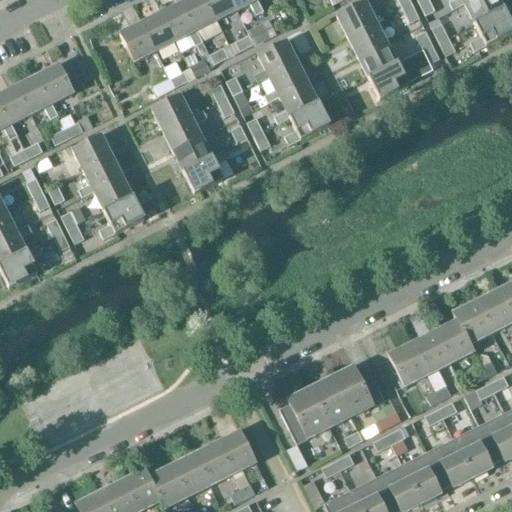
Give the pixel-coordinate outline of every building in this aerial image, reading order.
[(203,0),(192,0),(181,6),(196,35),(216,25),(203,0)] [(203,0),(216,25),(236,15),(228,0),(203,0)] [(228,0),(236,15),(250,8),(256,19),(263,15),(257,4),(258,4),(256,0),(228,0)] [(402,0),(397,3),(402,13),(412,9),(407,0),(402,0)] [(480,0),(459,0),(460,0),(449,6),(452,13),(464,8),(480,0)] [(503,13),(496,0),(480,0),(464,8),(474,28),(503,13)] [(428,1),(418,6),(424,16),(433,12),(428,1)] [(336,20),(347,42),(376,27),(365,5),(336,20)] [(161,16),(176,46),(189,39),(195,50),(202,47),(196,35),(181,6),(161,16)] [(412,9),(402,13),(408,24),(417,19),(412,9)] [(473,55),(485,49),(511,35),(511,31),(503,13),(474,28),(481,41),(469,47),(473,55)] [(161,16),(141,26),(156,56),(176,46),(161,16)] [(256,48),(274,39),(267,24),(248,34),(256,48)] [(119,37),(135,67),(156,56),(141,26),(119,37)] [(386,47),(376,27),(347,42),(357,61),(386,47)] [(434,35),(439,46),(448,41),(443,31),(434,35)] [(248,38),(237,44),(242,53),(253,48),(248,38)] [(426,39),(417,43),(422,54),(432,49),(426,39)] [(448,41),(439,46),(444,57),(454,52),(448,41)] [(286,45),(257,60),(269,82),(298,67),(286,45)] [(357,61),(367,81),(396,67),(386,47),(357,61)] [(426,62),(428,65),(437,60),(432,49),(422,54),(426,62)] [(219,53),(209,59),(213,68),(224,62),(219,53)] [(367,81),(378,103),(407,88),(400,75),(412,69),(412,68),(426,62),(422,54),(408,61),(396,67),(367,81)] [(279,102),(308,87),(298,67),(269,82),(275,94),(264,100),(268,107),(279,102)] [(37,79),(51,108),(72,97),(58,68),(37,79)] [(180,77),(169,82),(174,92),(185,86),(180,77)] [(16,89),(31,118),(44,111),(50,123),(57,120),(51,108),(37,79),(16,89)] [(227,88),(232,98),(241,94),(236,83),(227,88)] [(278,128),(289,122),(318,108),(308,87),(279,102),(285,114),(274,120),(278,128)] [(0,97),(0,107),(11,128),(31,118),(16,89),(0,97)] [(221,92),(212,97),(217,107),(227,103),(221,92)] [(247,104),(241,94),(232,98),(237,109),(247,104)] [(151,114),(162,135),(191,120),(180,99),(151,114)] [(217,107),(223,118),(232,113),(227,103),(217,107)] [(0,133),(4,132),(10,144),(17,140),(11,128),(0,107),(0,133)] [(288,149),(300,143),(329,128),(318,108),(289,122),(295,135),(284,140),(288,149)] [(202,115),(191,120),(162,135),(172,155),(201,141),(195,128),(206,122),(202,115)] [(248,130),(253,141),(263,136),(257,125),(248,130)] [(63,133),(68,142),(79,137),(74,127),(63,133)] [(232,137),(238,148),(247,143),(241,132),(232,137)] [(57,147),(68,142),(63,133),(53,138),(57,147)] [(263,136),(253,141),(259,151),(268,147),(263,136)] [(112,160),(101,139),(73,154),(83,175),(112,160)] [(17,140),(10,144),(15,155),(22,151),(17,140)] [(172,155),(182,174),(211,160),(201,141),(172,155)] [(23,153),(28,162),(39,157),(34,148),(23,153)] [(17,168),(28,162),(23,153),(13,158),(17,168)] [(182,174),(193,197),(222,182),(215,169),(227,163),(223,155),(212,161),(211,160),(182,174)] [(37,164),(35,169),(38,177),(52,170),(47,159),(37,164)] [(82,201),(94,195),(122,181),(112,160),(83,175),(90,188),(78,194),(82,201)] [(132,201),(122,181),(94,195),(104,215),(132,201)] [(37,186),(28,190),(33,201),(42,196),(37,186)] [(48,195),(53,206),(62,201),(57,190),(48,195)] [(33,201),(38,212),(48,207),(42,196),(33,201)] [(103,242),(115,237),(143,222),(132,201),(104,215),(111,228),(99,234),(103,242)] [(0,242),(15,235),(5,215),(0,217),(0,242)] [(71,219),(62,224),(67,234),(77,230),(71,219)] [(57,226),(48,231),(53,241),(62,237),(57,226)] [(0,242),(0,268),(26,255),(19,243),(31,237),(27,229),(15,235),(0,242)] [(67,234),(73,245),(82,241),(77,230),(67,234)] [(53,241),(58,252),(68,247),(62,237),(53,241)] [(0,275),(8,291),(36,277),(29,263),(41,257),(38,249),(26,255),(0,268),(0,275)] [(511,286),(498,293),(511,320),(511,286)] [(475,305),(492,338),(511,327),(511,320),(498,293),(475,305)] [(452,316),(456,324),(469,349),(470,349),(492,338),(475,305),(452,316)] [(433,335),(450,368),(474,356),(470,349),(469,349),(456,324),(433,335)] [(433,335),(410,347),(427,379),(450,368),(433,335)] [(387,358),(404,391),(427,379),(410,347),(387,358)] [(480,358),(476,360),(482,373),(492,368),(488,359),(480,358)] [(482,373),(487,382),(497,377),(492,368),(482,373)] [(330,381),(350,422),(383,405),(366,370),(355,376),(352,370),(330,381)] [(477,387),(487,382),(482,373),(472,378),(477,387)] [(330,381),(309,392),(329,433),(350,422),(330,381)] [(489,387),(494,396),(505,391),(500,382),(489,387)] [(483,402),(494,396),(489,387),(479,392),(483,402)] [(447,391),(437,396),(441,405),(451,400),(447,391)] [(278,414),(296,449),(329,433),(309,392),(286,403),(289,409),(278,414)] [(427,401),(431,410),(441,405),(437,396),(427,401)] [(436,414),(441,423),(452,418),(447,408),(436,414)] [(511,412),(503,417),(511,434),(511,412)] [(430,428),(441,423),(436,414),(426,419),(430,428)] [(397,416),(374,427),(379,436),(401,425),(397,416)] [(478,430),(496,466),(502,463),(504,466),(511,462),(511,434),(503,417),(478,430)] [(491,473),(490,469),(496,466),(478,430),(452,443),(472,483),(491,473)] [(386,440),(391,449),(402,444),(397,434),(386,440)] [(255,467),(239,435),(216,446),(232,479),(255,467)] [(357,435),(346,441),(351,450),(362,444),(357,435)] [(380,454),(391,449),(386,440),(376,445),(380,454)] [(452,443),(433,453),(426,456),(444,492),(451,489),(453,492),(472,483),(452,443)] [(210,490),(232,479),(216,446),(193,457),(210,490)] [(426,456),(417,460),(401,469),(421,508),(440,499),(438,495),(444,492),(426,456)] [(187,502),(210,490),(193,457),(170,469),(187,502)] [(339,475),(350,470),(345,460),(334,466),(339,475)] [(324,471),(328,480),(339,475),(334,466),(324,471)] [(147,480),(160,506),(163,511),(166,511),(187,502),(170,469),(148,480),(147,480)] [(375,482),(390,511),(413,511),(421,508),(401,469),(375,482)] [(134,511),(147,511),(160,506),(147,480),(148,480),(144,473),(121,484),(134,511)] [(349,495),(357,511),(390,511),(375,482),(349,495)] [(105,511),(134,511),(121,484),(98,496),(105,511)] [(239,494),(245,504),(255,499),(249,489),(239,494)] [(245,504),(239,494),(229,498),(235,509),(245,504)] [(357,511),(349,495),(323,508),(324,511),(357,511)] [(75,507),(77,511),(105,511),(98,496),(75,507)]
